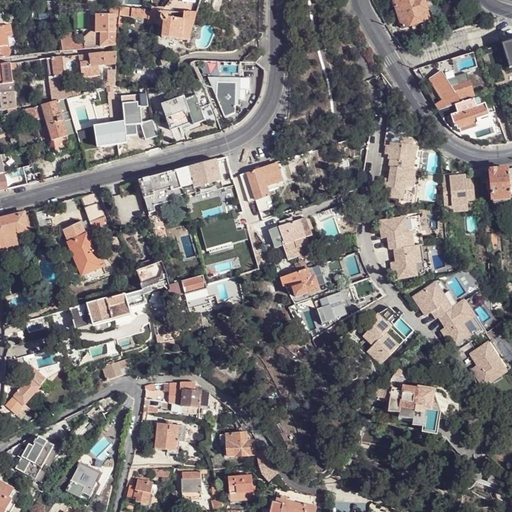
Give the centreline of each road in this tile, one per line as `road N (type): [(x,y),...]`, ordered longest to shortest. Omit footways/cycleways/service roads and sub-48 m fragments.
road 1 (residential): [(474,426),(466,373),(387,291),(370,260),(364,234),(378,100),(344,28),(347,0)]
road 2 (tertiary): [(0,206),(247,134),(277,82),(278,0)]
road 3 (residential): [(139,380),(195,378),(242,411),(294,484),(411,511)]
road 4 (tertiary): [(359,0),(442,139),(481,158),(511,154)]
road 5 (residential): [(0,449),(124,380),(139,380)]
road 6 (residential): [(139,380),(114,511)]
